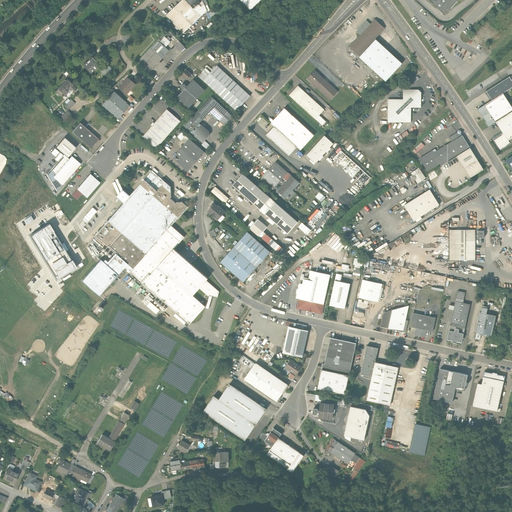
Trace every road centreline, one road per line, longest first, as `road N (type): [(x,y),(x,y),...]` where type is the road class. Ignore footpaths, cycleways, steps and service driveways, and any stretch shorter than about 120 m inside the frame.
road 1 (unclassified): [(322,324),(240,297),(211,266),(198,231),(198,198),(216,155),(283,78)]
road 2 (tertiary): [(511,189),(382,0)]
road 3 (track): [(180,428),(216,359),(120,303),(102,322)]
road 4 (unclassified): [(511,365),(322,324)]
road 5 (unclassified): [(283,78),(247,45),(225,40),(199,46),(155,86)]
road 6 (primary): [(0,89),(81,0)]
